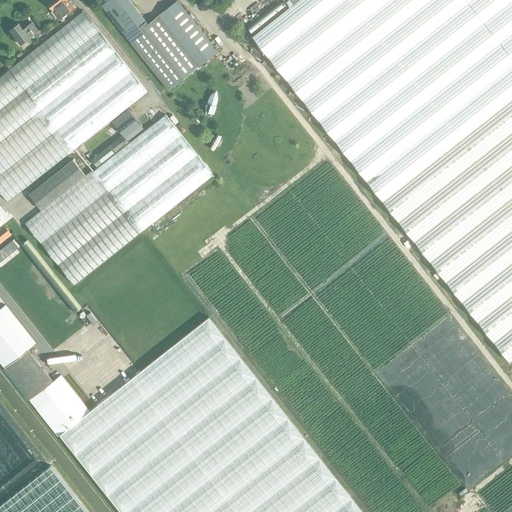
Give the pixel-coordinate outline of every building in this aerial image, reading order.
[(73,6),(68,0),(48,0),(47,1),(60,19),(69,12),(68,10),(73,6)] [(104,0),(101,3),(127,36),(146,21),(129,0),(104,0)] [(218,51),(209,40),(177,0),(146,25),(145,24),(132,34),(174,86),(218,51)] [(511,0),(285,0),(290,6),(253,36),(383,200),(510,361),(511,359),(511,0)] [(83,11),(45,40),(18,62),(82,142),(147,91),(132,72),(98,29),(83,11)] [(30,37),(32,40),(41,34),(38,31),(39,31),(32,22),(24,29),(19,23),(11,29),(22,44),(30,37)] [(0,189),(8,200),(73,149),(9,69),(0,76),(0,189)] [(207,107),(206,110),(207,110),(206,115),(211,116),(212,113),(214,114),(217,106),(216,106),(217,102),(219,98),(218,95),(217,93),(216,90),(213,92),(211,94),(210,96),(209,99),(208,103),(207,104),(206,107),(207,107)] [(97,166),(116,151),(144,129),(128,109),(113,121),(123,134),(92,159),(97,166)] [(159,118),(152,109),(146,114),(153,123),(159,118)] [(213,176),(166,115),(101,167),(94,172),(92,170),(85,175),(73,159),(29,194),(41,210),(25,223),(74,285),(213,176)] [(1,227),(0,228),(0,243),(12,234),(4,225),(1,227)] [(13,240),(0,249),(0,261),(19,247),(13,240)] [(6,304),(0,309),(0,361),(4,367),(30,400),(58,435),(59,434),(121,511),(364,511),(208,316),(89,410),(61,375),(54,381),(28,348),(36,342),(6,304)] [(0,505),(0,511),(87,511),(51,466),(0,505)]
